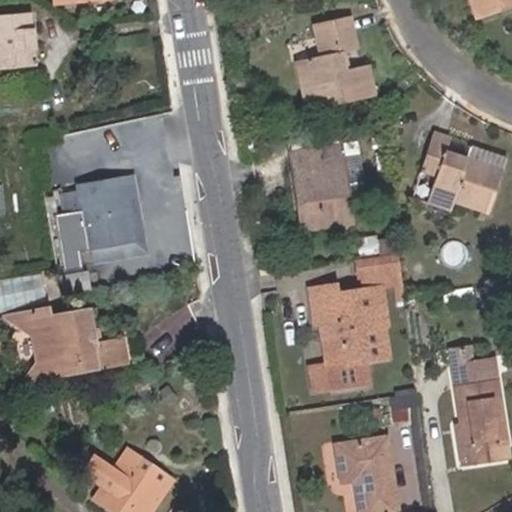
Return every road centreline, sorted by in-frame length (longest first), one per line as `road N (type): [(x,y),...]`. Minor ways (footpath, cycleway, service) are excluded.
road 1 (tertiary): [(180,0),(256,424),(260,511)]
road 2 (residential): [(409,0),(436,58),(511,108)]
road 3 (unclassified): [(0,415),(69,492),(99,511)]
